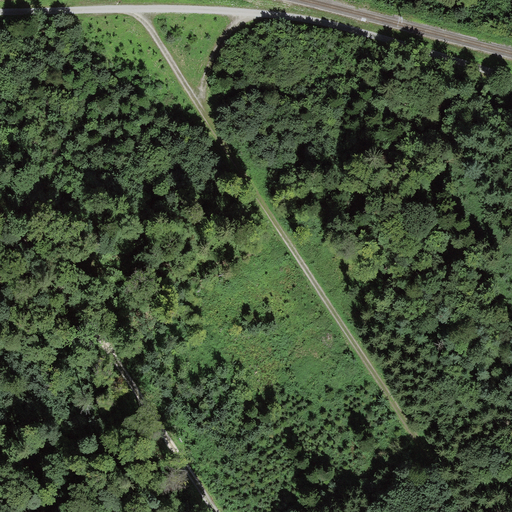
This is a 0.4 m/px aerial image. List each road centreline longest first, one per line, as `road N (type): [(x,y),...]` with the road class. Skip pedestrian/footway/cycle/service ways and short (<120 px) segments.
road 1 (track): [(463,511),(142,11)]
road 2 (track): [(0,11),(333,22),(511,76)]
road 3 (track): [(217,511),(130,382),(0,217)]
